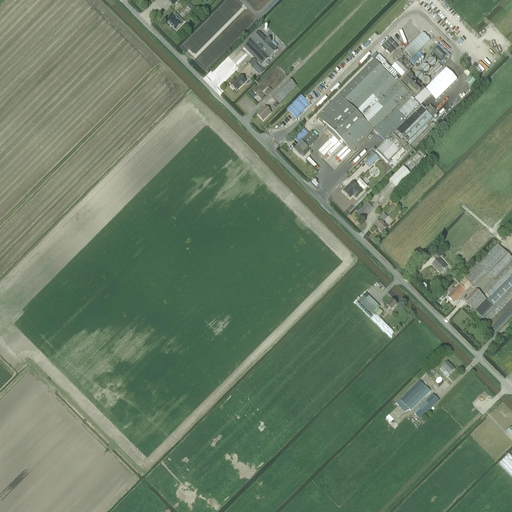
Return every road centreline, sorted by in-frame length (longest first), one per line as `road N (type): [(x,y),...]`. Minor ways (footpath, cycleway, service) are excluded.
road 1 (unclassified): [(511,392),(122,0)]
road 2 (unknown): [(265,143),(410,12),(441,29),(459,53),(456,68),(318,197)]
road 3 (track): [(384,511),(506,387)]
